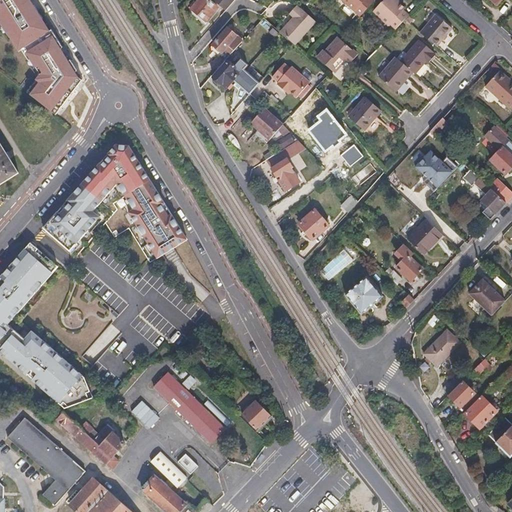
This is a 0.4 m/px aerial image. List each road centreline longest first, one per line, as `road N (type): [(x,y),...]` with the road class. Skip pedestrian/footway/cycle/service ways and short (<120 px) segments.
road 1 (tertiary): [(165,0),(179,71),(208,130),(363,363)]
road 2 (residential): [(311,427),(118,105)]
road 3 (residential): [(363,363),(511,213)]
road 4 (tertiary): [(363,363),(411,394),(481,511)]
road 5 (residential): [(0,241),(118,105)]
road 6 (residential): [(53,0),(118,105)]
